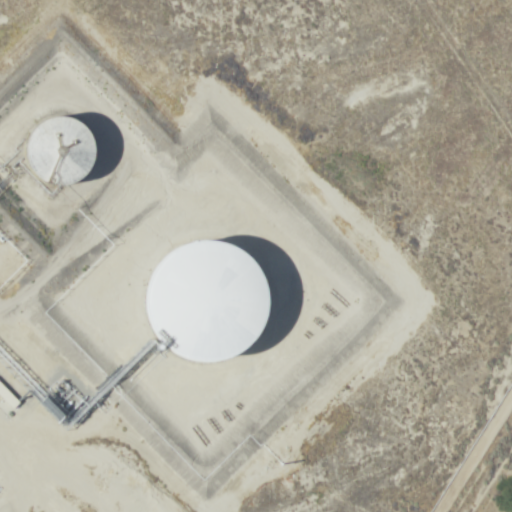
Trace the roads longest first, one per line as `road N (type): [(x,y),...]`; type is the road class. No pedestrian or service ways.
road 1 (track): [(453,501),(426,473),(511,340)]
road 2 (track): [(0,459),(64,390),(49,364),(0,325)]
road 3 (track): [(511,413),(444,511)]
